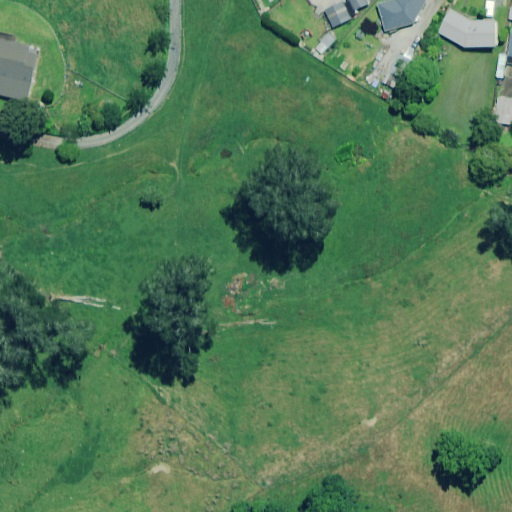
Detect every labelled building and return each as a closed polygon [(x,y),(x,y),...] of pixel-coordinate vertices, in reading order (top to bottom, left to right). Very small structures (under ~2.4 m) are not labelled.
[(342,0),(324,9),(332,27),(351,18),(349,15),(355,12),(371,4),(374,0),(342,0)] [(395,0),(378,5),(386,32),(414,24),(428,0),(395,0)] [(288,22),(276,8),(269,13),(281,28),(288,22)] [(499,48),(500,21),(475,20),(450,8),(437,34),(465,47),(499,48)] [(511,30),(511,31),(509,56),(499,55),(497,78),(505,79),(506,65),(511,65),(511,30)] [(0,95),(27,102),(39,50),(13,44),(15,37),(0,33),(0,95)] [(314,49),(321,56),(338,41),(331,33),(314,49)] [(416,56),(401,49),(383,83),(399,91),(416,56)] [(511,121),(511,99),(499,99),(498,110),(490,109),(489,123),(511,125),(511,121)]
